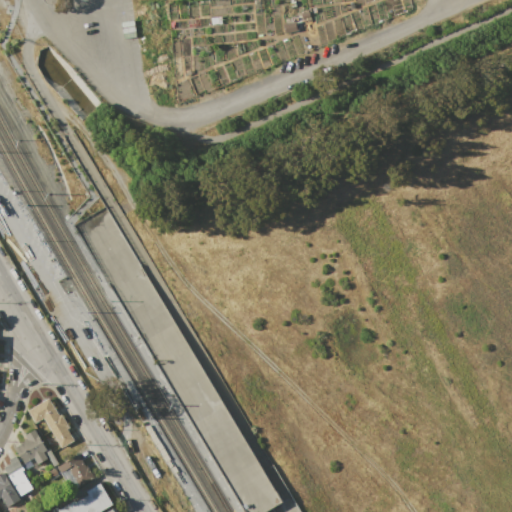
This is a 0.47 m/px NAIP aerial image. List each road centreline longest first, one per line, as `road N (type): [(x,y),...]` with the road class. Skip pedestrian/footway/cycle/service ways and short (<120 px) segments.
road 1 (track): [(49,104),(94,145),(189,287),(376,466),(413,511)]
road 2 (residential): [(35,0),(51,34),(163,124),(199,123),(466,0)]
road 3 (track): [(188,123),(205,140),(220,139),(511,6)]
road 4 (tertiary): [(147,511),(0,278)]
